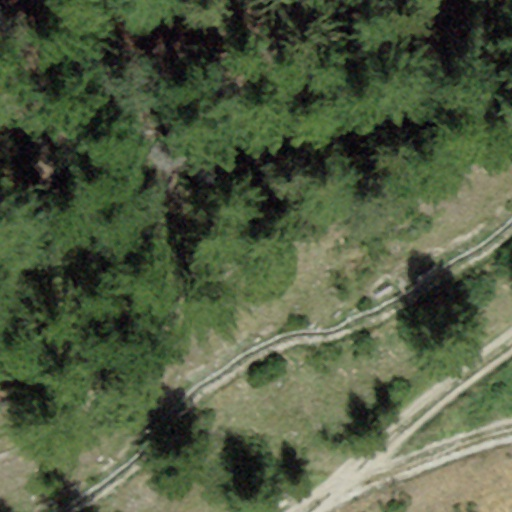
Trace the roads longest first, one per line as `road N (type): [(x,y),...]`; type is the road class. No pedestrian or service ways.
road 1 (track): [(511,345),(308,511)]
road 2 (track): [(511,431),(334,490)]
